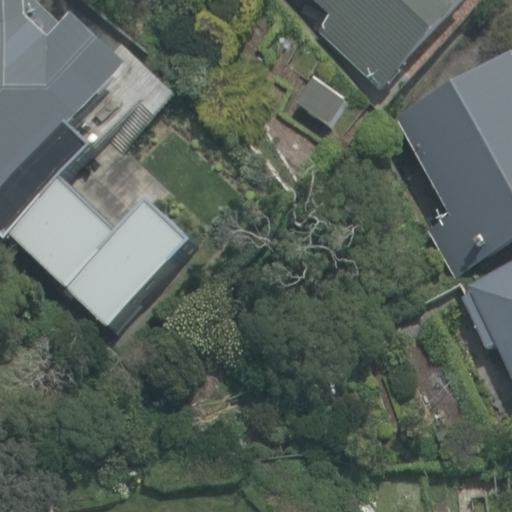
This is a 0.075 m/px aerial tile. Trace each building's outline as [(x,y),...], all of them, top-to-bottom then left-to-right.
[(153,68),(80,0),(0,0),(0,208),(10,218),(95,131),(153,68)] [(486,0),(317,0),(335,16),(313,30),(396,96),(486,0)] [(511,240),(511,69),(402,118),(466,261),(511,240)] [(113,149),(95,131),(10,218),(132,336),(222,244),(175,198),(140,234),(83,180),(113,149)] [(511,273),(473,292),(511,373),(511,273)]
